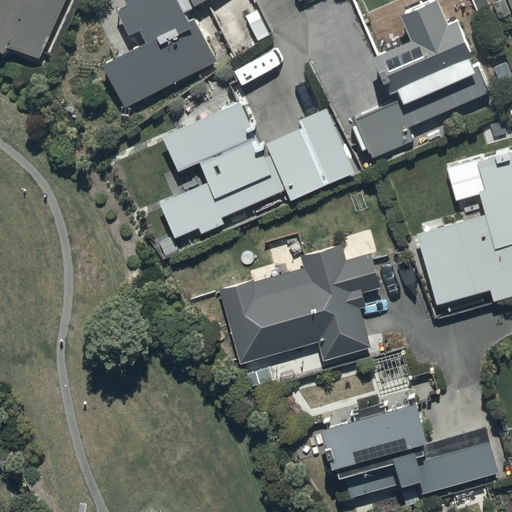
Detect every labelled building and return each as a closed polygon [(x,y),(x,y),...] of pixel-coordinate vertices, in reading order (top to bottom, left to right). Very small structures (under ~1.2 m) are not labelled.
[(0,0),(0,49),(3,42),(36,58),(62,0),(0,0)] [(125,0),(127,3),(114,9),(126,33),(139,27),(145,40),(100,61),(121,104),(214,60),(188,4),(195,0),(125,0)] [(409,36),(370,54),(386,91),(395,87),(400,97),(348,119),(361,148),(365,146),(370,156),(412,137),(407,126),(489,90),(476,60),(471,62),(466,52),(471,50),(456,17),(447,21),(438,0),(428,0),(399,13),(409,36)] [(336,177),(338,181),(355,174),(327,105),(298,117),(300,124),(257,142),(240,101),(160,134),(175,170),(198,161),(206,180),(158,200),(174,237),(198,227),(200,230),(221,222),(219,217),(284,190),(287,197),(336,177)] [(413,232),(432,300),(487,285),(490,297),(511,291),(511,146),(477,157),(485,184),(476,187),(483,212),(413,232)] [(218,288),(238,363),(318,341),(322,358),(368,346),(357,306),(364,304),(361,292),(379,287),(370,253),(344,259),(340,242),(301,253),(304,265),(218,288)] [(498,470),(485,423),(424,439),(414,401),(319,427),(332,477),(344,474),(350,494),(385,484),(379,461),(392,458),(397,479),(418,474),(422,490),(498,470)]
